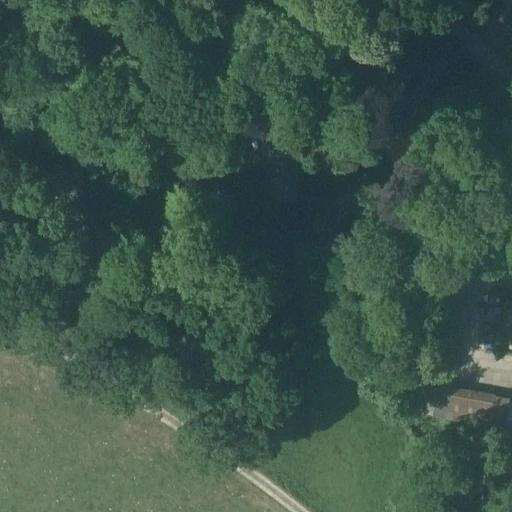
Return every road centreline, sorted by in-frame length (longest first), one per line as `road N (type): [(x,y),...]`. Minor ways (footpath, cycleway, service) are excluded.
road 1 (track): [(0,320),(303,511)]
road 2 (track): [(122,0),(172,54),(232,93),(270,89),(304,67),(420,22)]
